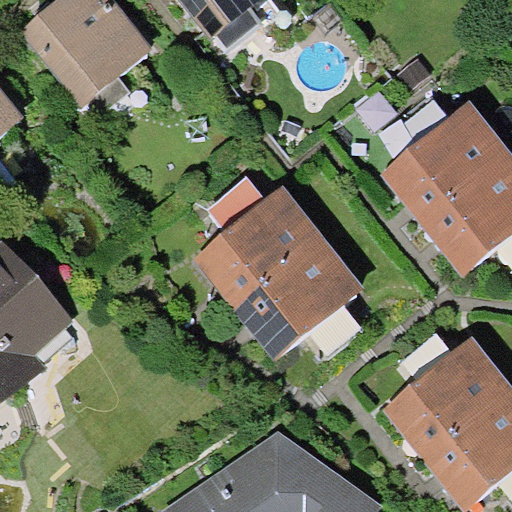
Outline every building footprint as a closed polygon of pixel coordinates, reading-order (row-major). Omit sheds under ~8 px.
[(154,49),(114,0),(57,0),(43,12),(19,31),(81,108),(90,101),(119,77),(154,49)] [(258,0),(179,0),(211,39),(215,36),(251,7),(258,0)] [(264,23),(251,7),(215,36),(227,51),(264,23)] [(432,74),(419,58),(397,74),(410,91),(432,74)] [(130,90),(119,77),(90,101),(101,114),(130,90)] [(0,136),(25,117),(0,86),(0,136)] [(417,144),(449,119),(434,100),(402,125),(417,144)] [(511,153),(469,102),(449,119),(417,144),(380,174),(410,210),(422,225),(511,153)] [(511,155),(511,153),(422,225),(439,246),(463,276),(497,249),(511,236),(511,155)] [(225,230),(264,198),(247,178),(209,210),(225,230)] [(323,235),(282,184),(264,198),(225,230),(193,256),(222,292),(234,307),(323,235)] [(364,286),(323,235),(234,307),(251,328),(276,358),(308,331),(344,303),(364,286)] [(511,236),(497,249),(511,268),(511,236)] [(73,321),(1,240),(0,241),(0,407),(47,366),(44,363),(36,353),(64,328),(73,321)] [(363,329),(344,303),(308,331),(327,356),(363,329)] [(73,337),(64,328),(36,353),(44,363),(73,337)] [(451,351),(436,333),(402,361),(417,380),(451,351)] [(511,386),(511,384),(472,335),(451,351),(417,380),(383,406),(413,442),(425,457),(511,386)] [(511,386),(425,457),(442,478),(466,508),(497,483),(511,471),(511,386)] [(279,430),(162,509),(163,511),(377,511),(382,507),(279,430)] [(511,471),(497,483),(511,500),(511,471)]
